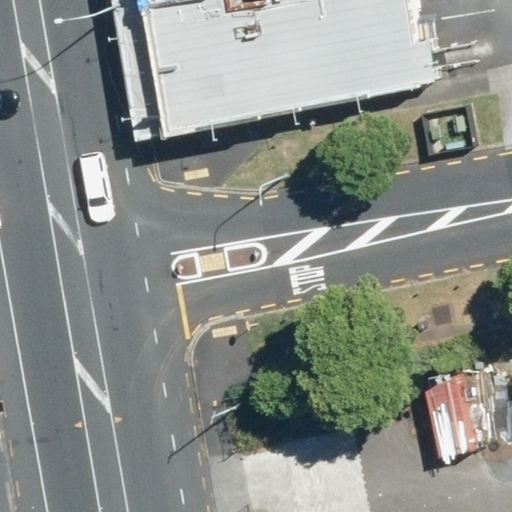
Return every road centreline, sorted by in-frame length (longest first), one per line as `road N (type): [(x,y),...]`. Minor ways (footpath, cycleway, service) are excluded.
road 1 (residential): [(511,208),(83,289)]
road 2 (secondary): [(30,0),(83,289)]
road 3 (secondary): [(83,289),(121,511)]
